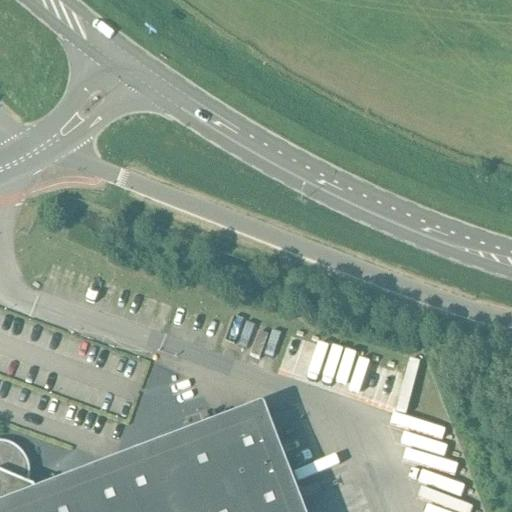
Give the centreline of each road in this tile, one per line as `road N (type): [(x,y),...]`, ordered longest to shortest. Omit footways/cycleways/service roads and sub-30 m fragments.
road 1 (unclassified): [(511,325),(43,148)]
road 2 (secondary): [(137,88),(320,198),(511,274)]
road 3 (secondary): [(511,246),(382,201),(155,69)]
